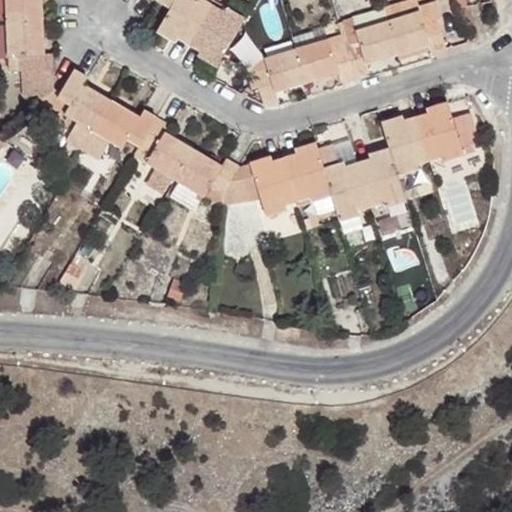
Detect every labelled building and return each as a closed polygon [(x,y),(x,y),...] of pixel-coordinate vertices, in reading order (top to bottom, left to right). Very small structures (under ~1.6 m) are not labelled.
[(7,65),(10,65),(26,65),(43,64),(50,61),(50,51),(41,50),(39,17),(38,0),(3,0),(3,22),(0,22),(0,54),(6,54),(7,65)] [(155,0),(169,7),(154,31),(173,41),(176,36),(198,50),(196,56),(214,66),(244,17),(225,6),(221,10),(203,0),(155,0)] [(411,0),(382,8),(384,19),(417,9),(414,0),(411,0)] [(417,9),(384,19),(382,8),(336,21),(343,43),(330,47),(326,37),(263,56),(240,64),(248,90),(255,87),(261,104),(276,99),(274,92),(337,74),(338,79),(368,71),(365,63),(428,44),(429,51),(443,46),(436,20),(441,18),(437,4),(417,9)] [(26,65),(29,76),(31,105),(46,93),(43,64),(26,65)] [(26,65),(10,65),(12,79),(29,76),(26,65)] [(219,194),(236,164),(224,157),(220,164),(163,130),(168,123),(142,109),(137,115),(80,82),(86,76),(71,67),(49,103),(74,118),(62,141),(94,159),(107,140),(120,147),(126,140),(136,145),(131,154),(157,168),(146,188),(161,195),(163,193),(188,209),(197,192),(218,206),(219,194)] [(247,160),(236,164),(219,194),(218,206),(257,194),(265,209),(284,209),(282,203),(308,196),(310,201),(330,195),(337,220),(358,215),(357,210),(383,202),(384,206),(404,200),(396,173),(416,169),(415,165),(441,156),(441,160),(462,155),(460,145),(478,140),(469,112),(451,118),(446,100),(424,106),(426,111),(402,118),(400,113),(379,120),(387,145),(367,152),(368,157),(342,164),(341,161),(338,162),(332,141),(315,145),(313,140),(293,146),(294,150),(269,158),(267,154),(247,160)] [(91,256),(77,247),(59,277),(74,285),(91,256)] [(186,281),(172,276),(165,300),(177,304),(186,281)]
